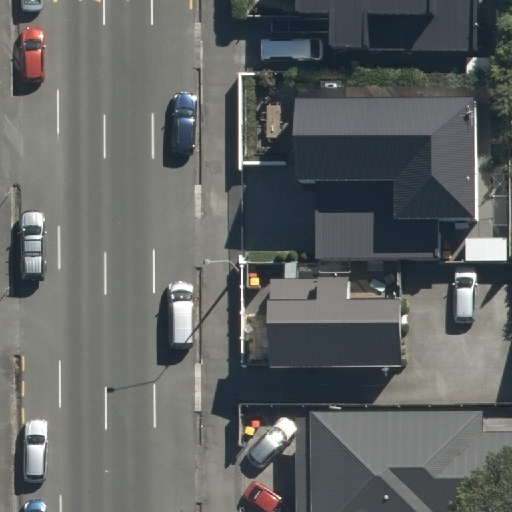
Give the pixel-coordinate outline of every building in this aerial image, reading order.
[(311,0),(312,3),(344,3),(343,52),(479,53),(479,0),(311,0)] [(489,91),(308,92),(309,174),(320,174),(408,173),(408,213),(439,212),(489,212),(489,91)] [(408,173),(320,174),(321,257),(439,257),(439,212),(408,213),(408,173)] [(277,275),(277,364),(413,365),(413,293),(356,292),(356,275),(277,275)] [(511,511),(511,423),(489,424),(489,408),(302,406),(300,511),(511,511)]
